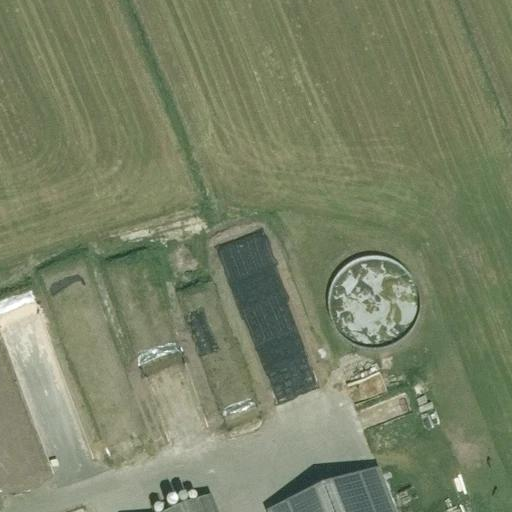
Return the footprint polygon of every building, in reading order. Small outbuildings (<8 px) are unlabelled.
[(68,326),(89,394),(107,389),(105,384),(125,378),(105,315),(68,326)] [(56,347),(20,354),(23,372),(33,370),(34,377),(61,372),(56,347)] [(412,393),(402,397),(410,415),(420,410),(412,393)] [(384,422),(405,418),(401,400),(380,404),(384,422)] [(393,511),(379,474),(279,511),(393,511)]
